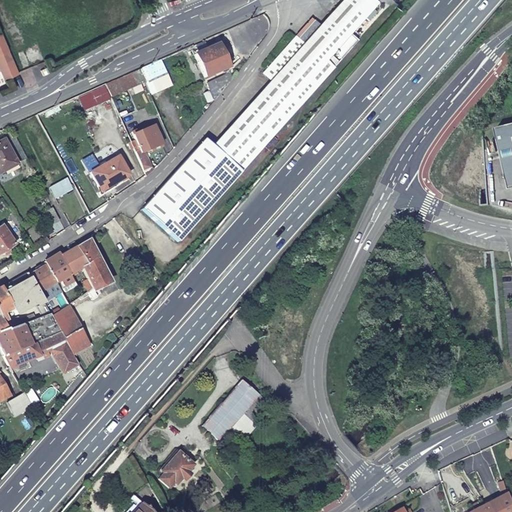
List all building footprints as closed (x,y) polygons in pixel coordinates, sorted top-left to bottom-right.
[(213,147),(242,172),(361,40),(353,34),(357,29),(361,32),(369,24),(364,21),(379,4),(374,0),(344,0),(321,26),(315,20),(300,39),(297,36),(264,73),(273,80),(213,147)] [(217,47),(195,57),(206,80),(228,69),(217,47)] [(7,52),(0,54),(0,70),(4,81),(17,75),(7,52)] [(161,63),(138,73),(144,84),(166,75),(161,63)] [(228,78),(214,95),(218,102),(234,81),(229,72),(226,74),(228,78)] [(138,73),(105,87),(111,99),(144,84),(138,73)] [(104,87),(89,94),(95,106),(110,100),(104,87)] [(511,124),(499,127),(511,189),(511,188),(511,124)] [(140,152),(135,153),(144,172),(152,168),(145,153),(162,145),(153,126),(133,136),(140,152)] [(180,243),(242,172),(213,147),(205,139),(142,210),(180,243)] [(0,142),(0,172),(15,165),(3,141),(0,142)] [(117,157),(90,172),(101,191),(127,175),(117,157)] [(74,186),(72,184),(70,185),(67,178),(49,188),(54,197),(74,186)] [(59,221),(51,208),(42,212),(50,225),(59,221)] [(0,226),(0,254),(14,245),(1,226),(0,226)] [(108,279),(88,239),(76,246),(84,265),(89,278),(92,287),(108,279)] [(84,265),(76,246),(61,255),(70,273),(84,265)] [(76,285),(70,273),(61,255),(59,252),(44,262),(46,265),(56,283),(60,281),(66,291),(76,285)] [(56,283),(46,265),(30,275),(41,294),(53,286),(58,296),(62,294),(56,283)] [(41,318),(50,315),(29,276),(27,273),(0,287),(12,307),(16,315),(36,305),(41,318)] [(86,292),(92,287),(89,278),(82,283),(86,292)] [(0,313),(12,307),(0,287),(0,332),(22,325),(20,320),(19,317),(17,317),(4,322),(0,315),(0,313)] [(65,342),(73,357),(90,347),(68,305),(51,317),(65,342)] [(40,354),(53,348),(65,342),(51,317),(50,315),(41,318),(36,320),(22,325),(0,332),(0,345),(6,355),(33,343),(40,354)] [(22,325),(36,320),(34,315),(20,320),(22,325)] [(63,374),(78,366),(73,357),(65,342),(53,348),(63,374)] [(12,366),(40,354),(33,343),(6,355),(12,366)] [(201,427),(218,441),(243,412),(257,396),(241,381),(201,427)] [(27,394),(25,391),(5,401),(12,414),(25,407),(21,398),(27,394)] [(25,407),(32,403),(27,394),(21,398),(25,407)] [(257,396),(243,412),(251,419),(264,404),(257,396)] [(178,453),(161,473),(162,475),(157,481),(168,490),(173,484),(175,486),(193,466),(178,453)] [(511,511),(502,480),(498,482),(499,485),(498,486),(502,496),(470,511),(511,511)]
